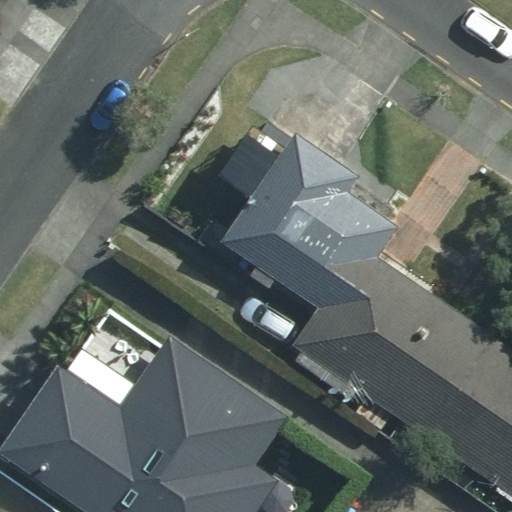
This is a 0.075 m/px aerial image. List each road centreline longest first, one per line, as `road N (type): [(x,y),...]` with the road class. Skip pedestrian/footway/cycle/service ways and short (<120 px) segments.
road 1 (residential): [(153,0),(0,222)]
road 2 (residential): [(407,0),(511,72)]
